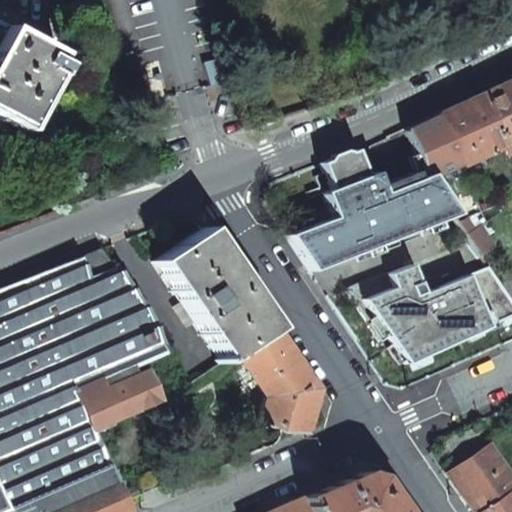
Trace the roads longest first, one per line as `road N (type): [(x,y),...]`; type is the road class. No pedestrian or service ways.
road 1 (residential): [(215,180),(511,55)]
road 2 (residential): [(368,434),(223,206),(215,180)]
road 3 (residential): [(0,265),(215,180)]
road 4 (residential): [(190,511),(368,434)]
road 5 (residential): [(511,371),(368,434)]
